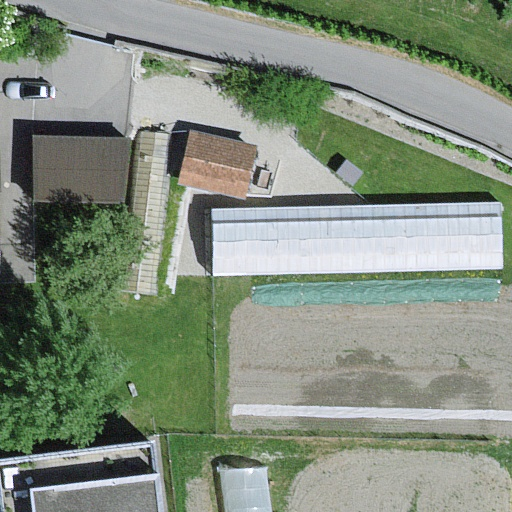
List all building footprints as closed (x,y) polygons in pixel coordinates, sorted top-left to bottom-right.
[(169,132),(138,129),(123,288),(153,290),(169,132)] [(252,151),(184,134),(172,183),(240,200),(252,151)] [(122,135),(29,137),(31,206),(123,203),(122,135)] [(499,210),(208,214),(209,278),(500,274),(499,210)] [(154,511),(147,446),(0,461),(0,511),(154,511)]
